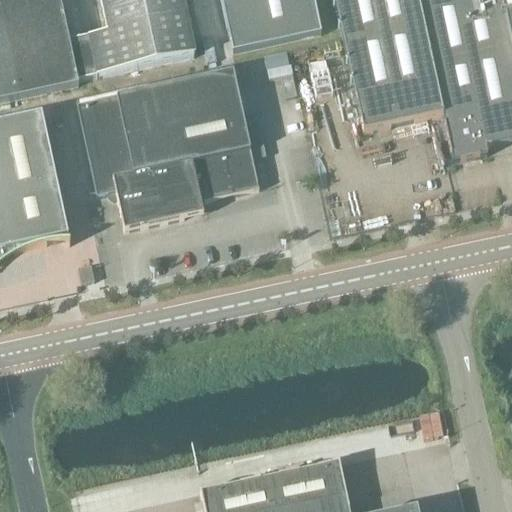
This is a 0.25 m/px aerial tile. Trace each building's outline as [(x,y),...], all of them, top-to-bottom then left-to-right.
[(0,0),(0,10),(3,24),(12,63),(20,102),(79,89),(78,86),(69,45),(59,0),(0,0)] [(88,41),(69,45),(78,86),(97,82),(195,61),(181,0),(99,0),(108,38),(88,42),(88,41)] [(220,0),(232,58),(321,39),(312,0),(220,0)] [(363,138),(443,121),(416,0),(333,0),(354,96),(363,138)] [(511,0),(416,0),(443,121),(452,167),(487,159),(486,152),(511,145),(511,0)] [(0,25),(0,65),(12,63),(3,24),(0,25)] [(12,63),(0,65),(0,106),(20,102),(12,63)] [(233,76),(77,110),(95,196),(96,202),(116,198),(117,205),(124,236),(184,223),(203,219),(201,207),(258,195),(257,186),(252,164),(265,161),(260,137),(247,140),(241,113),(236,90),(233,76)] [(292,79),(280,81),(285,103),(296,100),(292,79)] [(0,267),(1,267),(5,264),(8,262),(12,259),(17,257),(22,255),(26,253),(31,252),(36,251),(40,250),(47,249),(46,245),(61,241),(63,249),(70,249),(41,119),(0,127),(0,267)] [(91,271),(78,273),(82,288),(94,286),(91,271)] [(339,468),(200,497),(202,511),(348,511),(347,506),(346,506),(339,474),(340,474),(339,468)]
